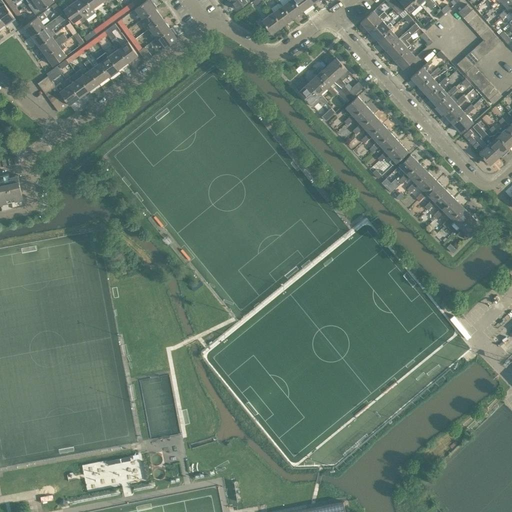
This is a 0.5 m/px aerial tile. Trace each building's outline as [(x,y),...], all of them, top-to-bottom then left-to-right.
[(2,0),(0,0),(0,16),(4,22),(5,21),(5,23),(6,23),(10,20),(10,19),(10,18),(14,15),(4,2),(2,0)] [(12,0),(10,0),(8,2),(15,11),(19,9),(12,0)] [(34,0),(40,8),(52,0),(34,0)] [(64,7),(63,8),(73,21),(79,16),(81,18),(82,19),(85,17),(73,0),(64,7)] [(87,0),(73,0),(85,17),(95,10),(92,6),(87,0)] [(132,0),(131,0),(122,7),(125,10),(135,3),(132,0)] [(150,0),(144,0),(136,6),(143,16),(156,7),(155,6),(156,6),(156,5),(153,1),(152,0),(151,1),(150,0)] [(295,0),(286,0),(282,3),(292,17),(302,9),(295,0)] [(295,0),(302,9),(312,2),(310,0),(295,0)] [(401,0),(410,10),(419,1),(418,0),(401,0)] [(511,0),(502,0),(507,5),(499,12),(502,16),(510,9),(509,7),(511,4),(511,0)] [(55,1),(52,4),(58,13),(59,14),(63,11),(55,1)] [(398,2),(393,7),(394,7),(395,6),(400,11),(404,8),(398,2)] [(447,2),(441,7),(445,11),(450,6),(447,2)] [(466,2),(458,9),(463,15),(472,7),(466,2)] [(282,3),(272,11),(282,24),(292,17),(282,3)] [(122,7),(113,13),(116,17),(125,10),(122,7)] [(156,7),(143,16),(150,26),(163,17),(156,7)] [(373,7),(360,19),(361,20),(369,29),(382,17),(387,13),(383,8),(378,13),(374,8),(373,7)] [(441,7),(435,13),(439,17),(445,11),(441,7)] [(472,7),(463,15),(468,19),(477,11),(472,7)] [(19,9),(15,11),(16,13),(22,21),(26,18),(19,9)] [(37,14),(24,24),(32,34),(45,24),(44,23),(41,19),(47,15),(43,10),(37,14)] [(45,24),(32,34),(39,44),(52,34),(51,33),(55,31),(51,26),(55,24),(55,23),(66,15),(63,11),(59,14),(58,13),(44,23),(45,24)] [(272,11),(262,18),(272,31),(282,24),(272,11)] [(407,11),(403,15),(408,21),(412,17),(407,11)] [(477,11),(468,19),(472,24),(481,16),(477,11)] [(113,13),(103,21),(106,24),(116,17),(113,13)] [(481,16),(472,24),(475,28),(485,20),(481,16)] [(121,17),(117,20),(125,30),(128,27),(121,17)] [(163,17),(150,26),(157,35),(170,26),(163,17)] [(382,17),(369,29),(377,38),(390,26),(393,23),(390,19),(387,22),(382,17)] [(428,19),(423,25),(426,28),(432,23),(428,19)] [(69,20),(65,23),(73,33),(77,30),(69,20)] [(399,35),(386,47),(389,51),(388,52),(388,53),(392,57),(393,57),(394,56),(410,42),(405,37),(406,36),(407,36),(410,34),(410,32),(419,25),(415,20),(399,35)] [(485,20),(475,28),(480,33),(489,25),(485,20)] [(103,21),(93,28),(96,31),(106,24),(103,21)] [(115,21),(105,29),(108,32),(111,37),(112,37),(115,35),(116,34),(112,29),(118,25),(115,21)] [(489,25),(480,33),(483,37),(488,33),(493,29),(489,25)] [(157,36),(150,40),(154,45),(160,40),(164,46),(177,36),(178,35),(178,34),(174,29),(173,29),(172,30),(170,26),(157,35),(157,36)] [(390,26),(377,38),(386,47),(399,35),(390,26)] [(128,27),(125,30),(132,39),(135,37),(128,27)] [(93,28),(84,35),(86,38),(96,31),(93,28)] [(503,28),(499,32),(503,36),(507,41),(511,38),(503,28)] [(105,29),(95,36),(98,39),(108,32),(105,29)] [(493,29),(488,33),(496,42),(501,38),(493,29)] [(77,30),(73,33),(80,43),(84,40),(77,30)] [(424,30),(420,33),(424,37),(428,43),(432,39),(427,34),(424,30)] [(52,34),(39,44),(46,53),(63,41),(62,40),(67,37),(63,31),(54,37),(52,34)] [(488,33),(483,37),(492,46),(496,42),(488,33)] [(115,35),(112,37),(118,47),(128,60),(138,53),(128,40),(122,44),(115,35)] [(95,36),(85,43),(88,47),(98,39),(95,36)] [(135,37),(132,39),(139,49),(142,46),(135,37)] [(483,37),(479,41),(487,50),(492,46),(483,37)] [(63,41),(46,53),(53,63),(66,53),(61,47),(65,44),(63,41)] [(410,42),(394,56),(403,66),(415,54),(410,48),(414,45),(411,41),(410,42)] [(479,41),(475,45),(483,54),(487,50),(479,41)] [(85,43),(76,50),(79,54),(88,47),(85,43)] [(142,46),(139,49),(146,59),(152,54),(145,45),(142,46)] [(475,45),(470,49),(478,58),(483,54),(475,45)] [(118,47),(109,54),(118,67),(128,60),(118,47)] [(440,48),(437,51),(442,58),(446,55),(440,48)] [(470,49),(466,53),(474,62),(478,58),(470,49)] [(76,50),(66,57),(69,61),(79,54),(76,50)] [(106,50),(96,57),(99,61),(109,74),(112,72),(113,73),(114,73),(118,69),(119,68),(118,67),(109,54),(106,50)] [(466,53),(461,57),(469,66),(474,62),(466,53)] [(336,55),(327,63),(337,75),(339,74),(342,77),(347,72),(350,70),(336,55)] [(66,57),(58,63),(61,67),(69,61),(66,57)] [(88,57),(84,61),(89,68),(99,81),(109,74),(99,61),(94,65),(88,57)] [(426,61),(411,74),(411,75),(419,84),(431,73),(430,72),(427,68),(429,64),(428,63),(432,60),(430,57),(426,61)] [(461,57),(457,61),(465,70),(469,66),(461,57)] [(469,66),(465,70),(469,75),(478,67),(474,62),(469,66)] [(327,63),(317,72),(328,83),(330,82),(334,78),(343,85),(340,88),(349,98),(354,93),(349,88),(345,83),(346,82),(342,77),(339,74),(337,75),(327,63)] [(56,64),(47,71),(48,73),(51,77),(61,71),(56,64)] [(431,73),(419,84),(427,93),(439,82),(438,81),(433,75),(440,68),(437,65),(430,72),(431,73)] [(80,67),(75,70),(79,75),(89,88),(99,81),(89,68),(84,72),(80,67)] [(478,67),(469,75),(473,79),(482,71),(478,67)] [(482,71),(473,79),(477,84),(486,76),(482,71)] [(317,72),(308,80),(319,92),(320,91),(326,85),(333,94),(337,90),(330,82),(328,83),(317,72)] [(46,75),(37,81),(41,86),(52,78),(51,77),(48,73),(46,75)] [(70,74),(66,77),(70,82),(79,95),(89,88),(79,75),(74,79),(70,74)] [(465,76),(461,80),(466,85),(470,81),(465,76)] [(486,76),(477,84),(481,88),(490,80),(486,76)] [(52,78),(41,86),(44,91),(55,83),(52,78)] [(439,82),(427,93),(436,102),(447,92),(446,90),(443,86),(446,83),(444,82),(441,78),(438,81),(439,82)] [(60,80),(55,83),(57,85),(59,88),(62,93),(66,98),(69,103),(79,95),(70,82),(64,86),(60,80)] [(308,80),(299,89),(309,100),(317,93),(324,102),(328,99),(320,91),(319,92),(308,80)] [(358,80),(349,88),(354,93),(363,85),(358,80)] [(490,80),(481,88),(485,93),(494,85),(490,80)] [(55,83),(44,91),(48,96),(59,88),(57,85),(55,83)] [(447,92),(436,102),(444,111),(456,101),(455,99),(457,97),(452,92),(457,86),(454,83),(446,90),(447,92)] [(494,85),(485,93),(489,97),(498,89),(494,85)] [(59,88),(48,96),(52,100),(62,93),(59,88)] [(498,89),(489,97),(493,101),(501,93),(498,89)] [(456,101),(444,111),(452,121),(464,110),(463,108),(457,102),(465,95),(463,92),(457,97),(455,99),(456,101)] [(62,93),(52,100),(55,106),(66,98),(62,93)] [(352,111),(349,114),(352,118),(355,115),(354,113),(366,103),(357,93),(345,104),(352,111)] [(464,110),(452,121),(461,130),(473,119),(466,112),(474,105),(475,105),(481,100),(478,97),(472,103),(471,101),(463,108),(464,110)] [(66,98),(55,106),(59,110),(69,103),(66,98)] [(361,120),(357,123),(360,127),(364,124),(363,123),(374,112),(366,103),(354,113),(355,115),(361,120)] [(331,106),(322,115),(326,118),(335,110),(331,106)] [(369,130),(366,133),(369,136),(372,133),(371,132),(383,121),(374,112),(363,123),(364,124),(369,130)] [(501,115),(498,118),(505,126),(507,125),(511,130),(511,120),(510,122),(507,122),(501,115)] [(377,138),(374,142),(377,145),(381,142),(380,141),(391,130),(383,121),(371,132),(372,133),(377,138)] [(477,121),(473,125),(481,133),(479,135),(487,143),(488,141),(499,153),(503,150),(504,151),(505,151),(508,148),(508,147),(508,146),(508,145),(498,133),(496,134),(494,132),(489,134),(477,121)] [(492,124),(489,126),(494,132),(496,134),(498,133),(508,145),(511,141),(511,130),(507,125),(505,126),(501,130),(498,130),(492,124)] [(469,127),(463,133),(466,136),(490,162),(499,153),(488,141),(487,143),(483,146),(470,133),(472,131),(469,127)] [(386,148),(382,151),(386,154),(389,151),(388,150),(400,139),(391,130),(380,141),(381,142),(386,148)] [(400,139),(388,150),(389,151),(393,155),(389,158),(390,160),(393,163),(408,148),(400,139)] [(405,171),(398,178),(401,181),(409,173),(408,172),(420,160),(411,151),(399,163),(405,169),(405,171)] [(13,155),(0,157),(0,164),(19,161),(17,154),(13,155)] [(415,179),(412,182),(415,185),(418,182),(417,181),(428,169),(420,160),(408,172),(409,173),(415,179)] [(376,167),(372,170),(378,176),(382,173),(376,167)] [(423,187),(420,191),(423,194),(427,191),(426,189),(437,178),(428,169),(417,181),(418,182),(423,187)] [(0,176),(0,201),(11,199),(23,197),(18,173),(9,175),(8,172),(6,173),(0,174),(0,175),(0,177),(0,176)] [(432,196),(429,200),(432,203),(436,200),(434,198),(446,186),(437,178),(426,189),(427,191),(432,196)] [(391,180),(386,185),(390,189),(395,185),(391,180)] [(439,207),(434,213),(437,216),(444,208),(445,208),(443,207),(455,195),(446,186),(434,198),(436,200),(439,203),(439,207)] [(448,216),(442,222),(446,225),(447,223),(453,217),(452,216),(463,204),(455,195),(443,207),(445,208),(444,208),(448,212),(448,216)] [(453,217),(447,223),(453,229),(451,230),(455,233),(462,226),(461,224),(472,213),(463,204),(452,216),(453,217)] [(472,213),(461,224),(462,226),(466,229),(464,234),(466,237),(481,222),(472,213)] [(450,242),(447,245),(453,251),(456,248),(450,242)] [(345,511),(343,499),(320,504),(319,504),(318,504),(279,511),(345,511)]
